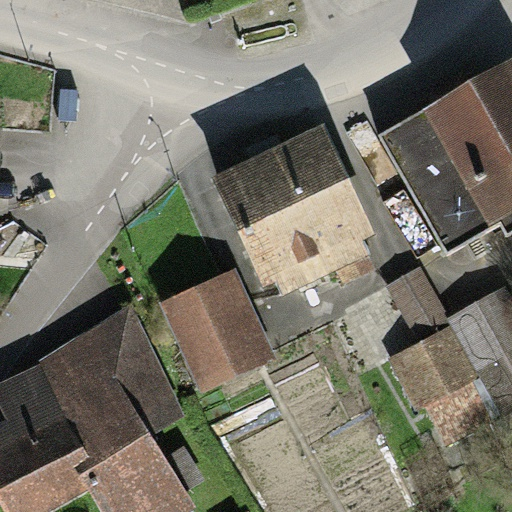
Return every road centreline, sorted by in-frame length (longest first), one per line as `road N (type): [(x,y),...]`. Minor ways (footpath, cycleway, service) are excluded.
road 1 (residential): [(0,342),(197,90)]
road 2 (residential): [(444,0),(310,74),(245,90),(197,90)]
road 3 (residential): [(197,90),(93,44),(0,18)]
